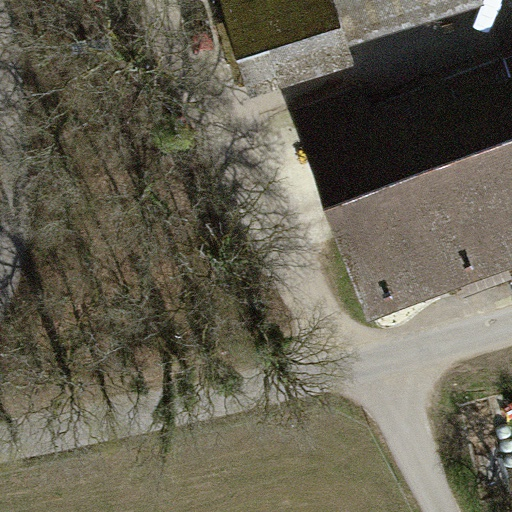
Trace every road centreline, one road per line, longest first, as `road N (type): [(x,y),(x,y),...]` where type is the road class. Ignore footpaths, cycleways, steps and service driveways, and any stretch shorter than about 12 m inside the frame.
road 1 (residential): [(387,378),(172,0)]
road 2 (unclassified): [(0,440),(387,378)]
road 3 (residential): [(454,511),(387,378)]
road 4 (unclassified): [(387,378),(511,334)]
